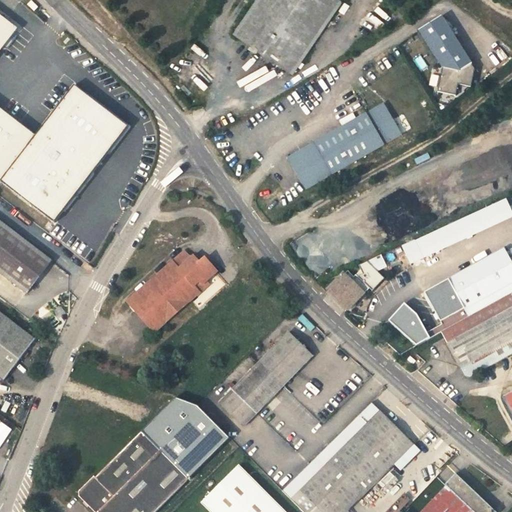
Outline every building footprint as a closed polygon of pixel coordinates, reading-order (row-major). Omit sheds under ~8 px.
[(260,0),(239,32),(298,72),(346,0),(260,0)] [(0,51),(17,29),(0,15),(0,181),(1,182),(35,136),(0,108),(0,51)] [(419,30),(444,74),(436,79),(447,98),(459,92),(479,80),(443,16),(419,30)] [(74,85),(35,136),(1,182),(54,223),(128,127),(74,85)] [(390,102),(372,112),(390,143),(407,133),(390,102)] [(349,125),(293,157),(310,188),(390,143),(372,112),(367,115),(365,112),(348,122),(349,125)] [(410,263),(511,218),(511,208),(507,198),(402,245),(410,263)] [(0,272),(27,294),(52,262),(0,222),(0,272)] [(511,253),(509,248),(499,254),(511,279),(511,253)] [(194,263),(184,252),(127,302),(154,332),(208,284),(205,281),(216,271),(205,260),(202,259),(198,263),(196,260),(194,263)] [(511,279),(499,254),(454,278),(471,308),(511,284),(511,279)] [(370,272),(362,276),(375,287),(377,290),(389,277),(373,260),(365,265),(370,272)] [(354,308),(375,287),(362,276),(359,273),(356,276),(350,271),(333,288),(354,308)] [(511,297),(449,332),(473,373),(511,350),(511,394),(509,396),(511,401),(511,297)] [(417,348),(434,332),(406,303),(389,319),(417,348)] [(0,313),(0,377),(3,381),(14,367),(34,340),(0,313)] [(289,332),(219,403),(244,427),(312,356),(289,332)] [(141,432),(189,480),(230,439),(197,405),(175,398),(141,432)] [(282,491),(303,511),(346,511),(348,511),(414,445),(371,403),(282,491)] [(156,511),(189,480),(141,432),(95,477),(94,476),(79,491),(79,496),(94,511),(156,511)] [(285,511),(239,465),(201,503),(210,511),(285,511)] [(495,511),(455,474),(445,485),(446,486),(421,511),(495,511)]
